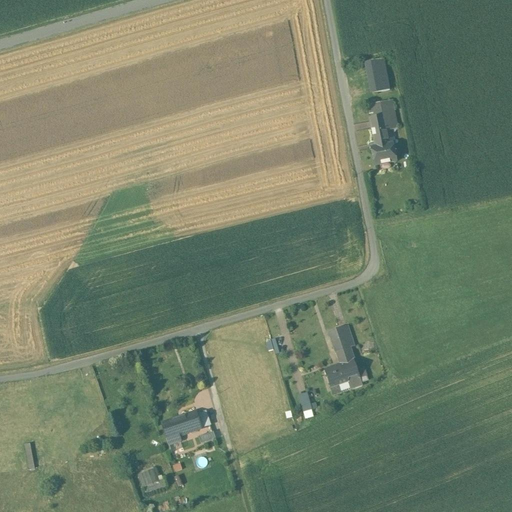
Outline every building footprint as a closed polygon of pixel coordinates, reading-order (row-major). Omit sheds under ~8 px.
[(384,62),(372,64),(378,93),(390,91),(384,62)] [(392,102),(369,107),(370,114),(376,113),(377,118),(370,120),(376,148),(394,145),(396,144),(393,131),(398,130),(392,102)] [(376,148),(371,149),(375,167),(397,163),(394,145),(376,148)] [(347,327),(329,333),(336,353),(341,366),(324,371),(333,396),(341,393),(339,386),(348,383),(346,378),(357,374),(359,380),(360,379),(357,370),(349,349),(354,347),(347,327)] [(271,353),(280,350),(277,339),(268,342),(271,353)] [(368,381),(363,368),(357,370),(360,379),(361,384),(368,381)] [(357,374),(346,378),(348,383),(350,390),(362,386),(361,384),(360,379),(359,380),(357,374)] [(305,413),(315,410),(310,393),(300,395),(305,413)] [(207,412),(196,415),(201,429),(212,426),(207,412)] [(196,413),(163,424),(168,440),(179,437),(201,429),(196,415),(196,413)] [(202,436),(204,442),(218,439),(217,433),(202,436)] [(179,437),(168,440),(170,445),(180,442),(179,437)] [(153,470),(138,476),(143,488),(157,483),(153,470)]
